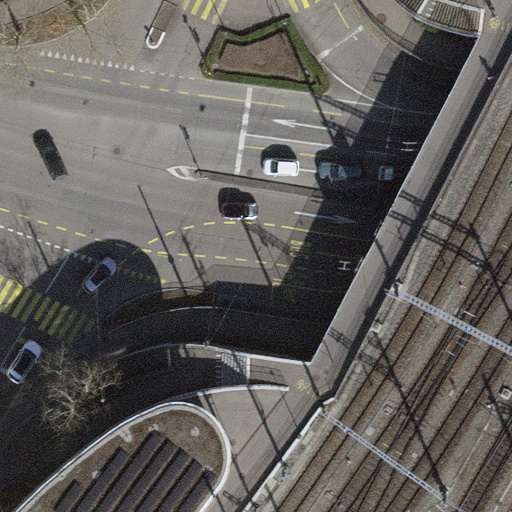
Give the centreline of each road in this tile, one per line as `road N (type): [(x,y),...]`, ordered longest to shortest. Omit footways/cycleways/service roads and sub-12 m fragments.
road 1 (primary): [(109,162),(342,246),(511,268)]
road 2 (primary): [(511,159),(377,149),(109,162)]
road 3 (tertiary): [(511,121),(382,78),(348,52),(316,0)]
road 4 (residential): [(0,372),(109,162)]
road 5 (tertiary): [(109,162),(176,0)]
